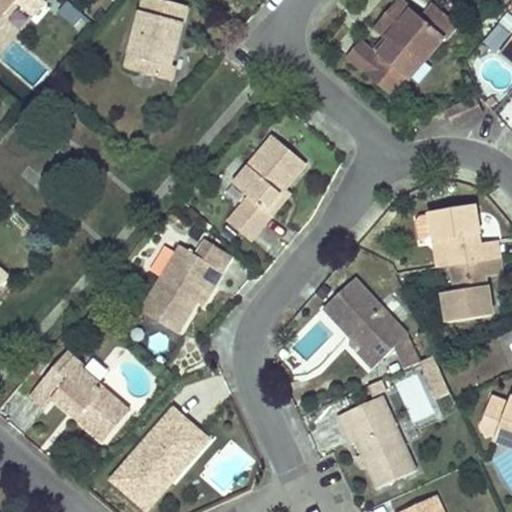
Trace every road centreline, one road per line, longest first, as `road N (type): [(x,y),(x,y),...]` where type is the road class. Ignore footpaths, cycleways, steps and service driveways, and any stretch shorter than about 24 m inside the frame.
road 1 (residential): [(265,511),(292,496),(295,479),(250,375),(254,327),(389,165)]
road 2 (residential): [(389,165),(366,127),(295,62),(292,18),(302,0)]
road 3 (residential): [(389,165),(471,153),(511,178)]
